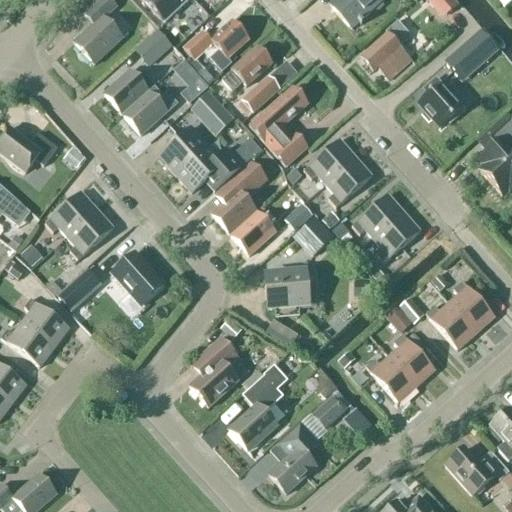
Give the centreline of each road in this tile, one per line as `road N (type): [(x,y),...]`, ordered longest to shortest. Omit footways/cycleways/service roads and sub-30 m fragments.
road 1 (residential): [(148,393),(154,372),(201,313),(205,276),(9,50)]
road 2 (residential): [(452,213),(270,0)]
road 3 (residential): [(105,511),(37,433),(93,354),(148,393)]
road 4 (residential): [(313,511),(511,357)]
road 5 (residential): [(244,511),(155,414),(148,393)]
road 6 (unknown): [(365,104),(470,31)]
